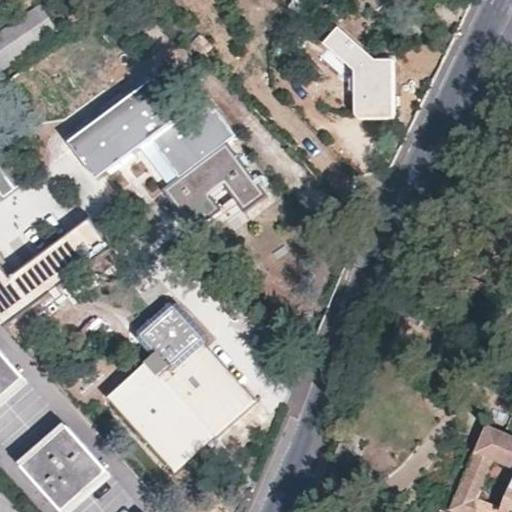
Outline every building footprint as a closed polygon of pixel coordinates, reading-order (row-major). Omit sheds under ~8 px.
[(395,0),(369,0),(382,13),(394,1),(395,0)] [(0,71),(58,32),(40,4),(0,32),(0,71)] [(232,147),(239,141),(215,112),(208,118),(166,64),(69,133),(99,179),(153,142),(175,171),(162,182),(195,231),(228,206),(238,199),(246,210),(267,193),(232,147)] [(0,197),(17,187),(23,183),(0,147),(0,197)] [(70,236),(93,266),(115,250),(94,219),(70,236)] [(93,266),(70,236),(14,278),(0,262),(0,321),(1,322),(7,330),(31,312),(34,309),(75,279),(93,266)] [(84,292),(75,279),(34,309),(44,323),(84,292)] [(234,382),(209,353),(209,350),(221,338),(222,331),(183,286),(179,284),(176,284),(131,324),(130,331),(155,360),(149,366),(150,368),(115,400),(138,428),(143,426),(183,470),(227,430),(255,405),(234,382)] [(430,315),(406,296),(401,302),(397,308),(421,327),(430,315)] [(0,403),(11,394),(27,378),(0,347),(0,403)] [(358,469),(371,439),(346,427),(338,446),(333,458),(358,469)] [(503,511),(511,511),(511,436),(490,427),(478,452),(497,460),(511,466),(511,492),(504,510),(503,511)] [(69,511),(113,473),(72,428),(28,469),(67,511),(69,511)] [(454,511),(503,511),(504,510),(481,500),(497,460),(478,452),(453,511),(454,511)]
